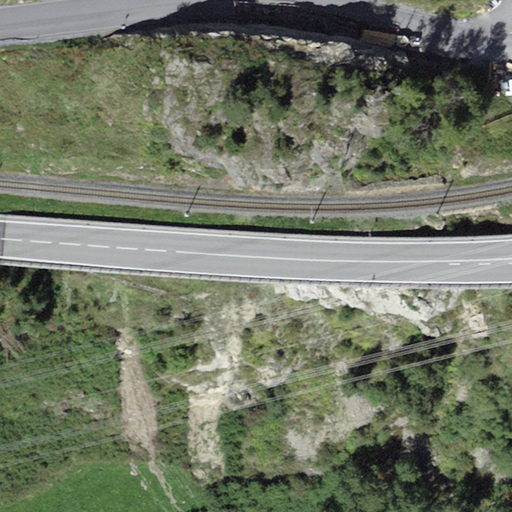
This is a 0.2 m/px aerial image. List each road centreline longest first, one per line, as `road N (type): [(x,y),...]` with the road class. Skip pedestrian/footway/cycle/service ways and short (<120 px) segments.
road 1 (primary): [(511,248),(305,249),(0,233)]
road 2 (unclassified): [(313,0),(511,44)]
road 3 (unclassified): [(0,20),(165,0)]
